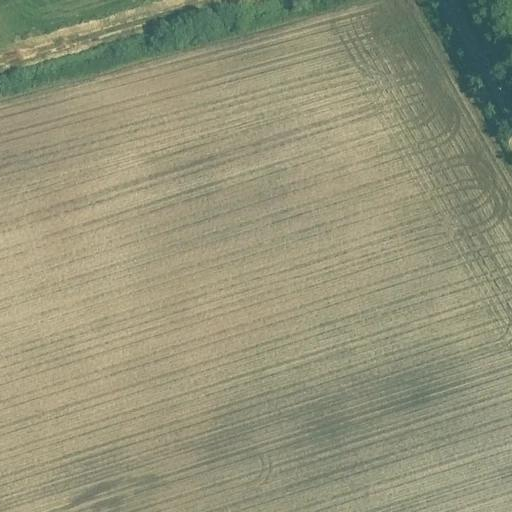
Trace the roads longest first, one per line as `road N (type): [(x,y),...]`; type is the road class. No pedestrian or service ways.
road 1 (track): [(201,0),(0,53)]
road 2 (residential): [(437,0),(511,129)]
